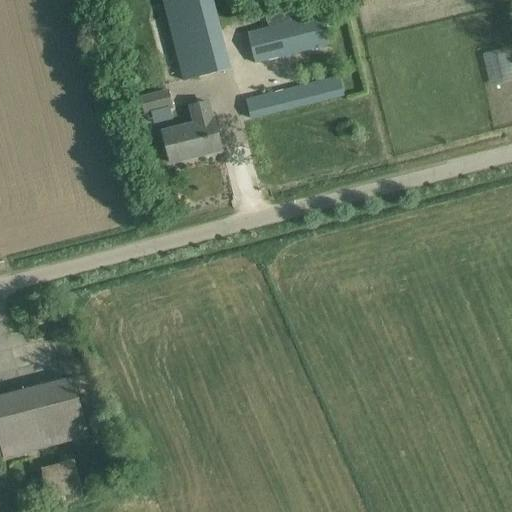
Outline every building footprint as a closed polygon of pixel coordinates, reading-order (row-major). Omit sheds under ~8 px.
[(228,69),(210,0),(163,0),(185,81),(228,69)] [(324,13),(246,34),(254,63),(332,43),(324,13)] [(344,95),(339,76),(245,99),(250,119),(344,95)] [(172,105),(169,92),(143,99),(146,112),(172,105)] [(212,119),(208,102),(190,107),(195,123),(162,131),(171,163),(221,150),(213,119),(212,119)] [(0,396),(0,439),(5,458),(89,436),(73,377),(0,396)] [(82,496),(74,461),(40,468),(48,506),(69,501),(82,496)]
